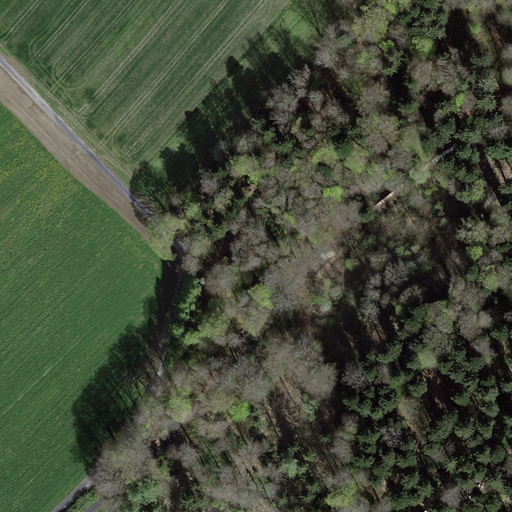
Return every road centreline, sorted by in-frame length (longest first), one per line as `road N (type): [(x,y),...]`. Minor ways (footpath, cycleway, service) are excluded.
road 1 (track): [(511,112),(355,229),(159,450),(87,511)]
road 2 (track): [(54,511),(125,441),(160,391),(187,264),(0,60)]
